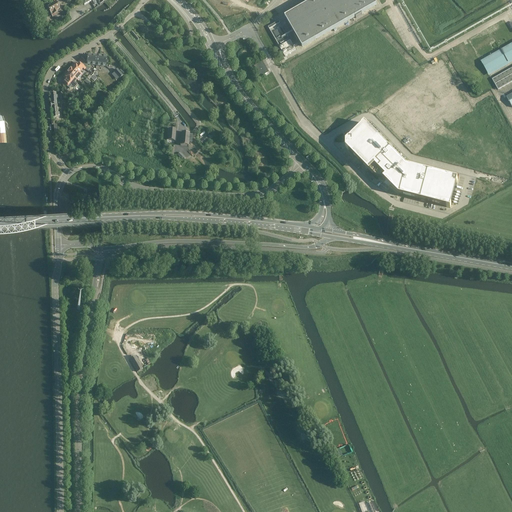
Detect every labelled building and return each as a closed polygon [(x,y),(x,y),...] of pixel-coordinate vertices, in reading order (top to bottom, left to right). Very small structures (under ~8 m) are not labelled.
[(54,14),(58,13),(57,11),(60,9),(54,0),(52,0),(51,1),(52,3),(49,5),(50,6),(47,8),(51,14),(54,13),(54,14)] [(314,0),(304,6),(304,5),(298,9),(298,10),(285,17),(295,35),(294,35),(298,41),(299,41),(303,48),(355,18),(356,18),(362,15),(362,14),(377,5),(373,0),(314,0)] [(290,40),(279,47),(285,57),(296,50),(290,40)] [(511,41),(479,60),(487,75),(511,61),(511,41)] [(79,60),(83,63),(86,65),(96,66),(97,56),(87,55),(87,61),(86,61),(82,57),(79,60)] [(107,58),(97,56),(96,66),(106,67),(107,58)] [(262,62),(253,67),(259,78),(268,73),(262,62)] [(81,66),(79,63),(77,65),(76,64),(73,68),(82,76),(86,72),(85,71),(85,70),(85,69),(88,71),(90,69),(86,65),(83,63),(81,66)] [(82,76),(73,68),(71,69),(68,73),(76,80),(78,81),(82,76)] [(511,68),(492,79),(492,80),(498,90),(511,81),(511,68)] [(117,70),(114,72),(120,78),(122,76),(117,70)] [(68,82),(65,85),(69,88),(72,85),(70,84),(74,79),(75,81),(76,80),(68,73),(64,78),(68,82)] [(56,94),(50,94),(51,104),(57,104),(56,99),(60,98),(59,97),(63,97),(63,93),(59,93),(59,94),(57,94),(57,95),(56,95),(56,94)] [(50,104),(51,107),(51,109),(52,109),(53,119),(58,119),(58,117),(59,117),(59,113),(58,113),(57,104),(51,104),(50,104)] [(348,139),(346,142),(346,143),(346,144),(346,146),(346,147),(346,148),(348,151),(349,151),(351,153),(353,155),(356,158),(357,160),(363,165),(364,167),(367,170),(368,171),(377,179),(382,179),(384,179),(385,180),(388,182),(389,184),(399,194),(399,195),(419,200),(421,200),(425,201),(426,202),(446,207),(450,208),(451,204),(456,183),(457,183),(458,179),(454,178),(454,179),(452,178),(433,173),(432,173),(428,172),(427,172),(407,166),(406,166),(405,165),(390,150),(389,149),(386,146),(384,144),(381,140),(379,139),(378,137),(377,136),(367,126),(365,123),(362,126),(350,138),(349,139),(348,139)] [(190,133),(181,133),(180,146),(188,146),(189,142),(192,143),(192,135),(189,135),(190,133)] [(180,152),(177,155),(183,160),(185,158),(180,152)] [(137,359),(131,362),(137,372),(142,369),(137,359)]
